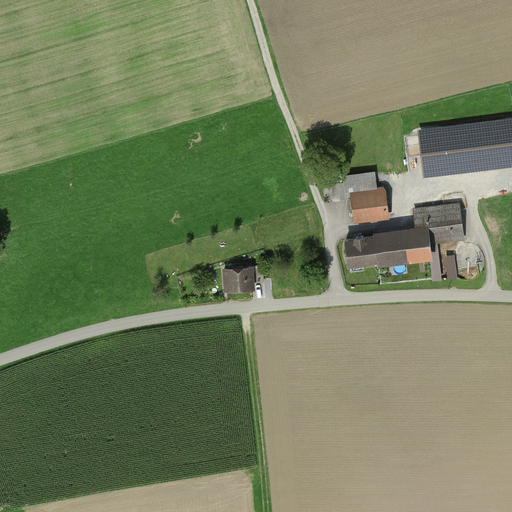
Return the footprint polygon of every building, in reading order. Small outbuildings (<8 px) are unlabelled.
[(511,119),(421,129),(423,151),(456,147),(459,171),(511,165),(511,119)] [(342,182),(325,183),(326,199),(343,198),(342,182)] [(357,221),(390,218),(388,190),(355,192),(357,221)] [(350,237),(353,263),(436,254),(434,239),(466,236),(462,202),(419,207),(421,229),(350,237)] [(229,289),(257,288),(256,266),(228,268),(229,289)]
